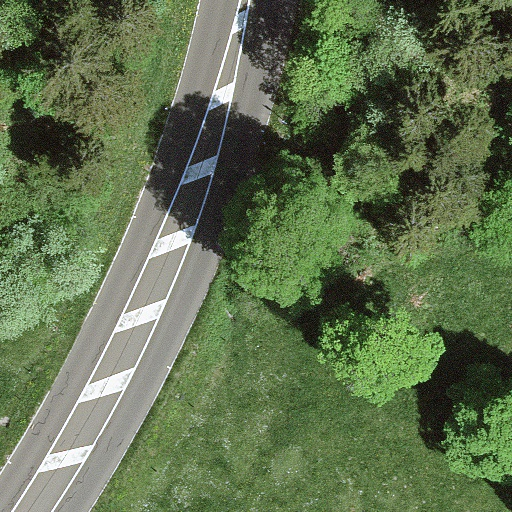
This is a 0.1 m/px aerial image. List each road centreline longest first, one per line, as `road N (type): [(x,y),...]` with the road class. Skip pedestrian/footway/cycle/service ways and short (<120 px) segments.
road 1 (primary): [(29,511),(119,363),(174,247),(250,0)]
road 2 (track): [(194,191),(284,155),(352,93),(382,0)]
